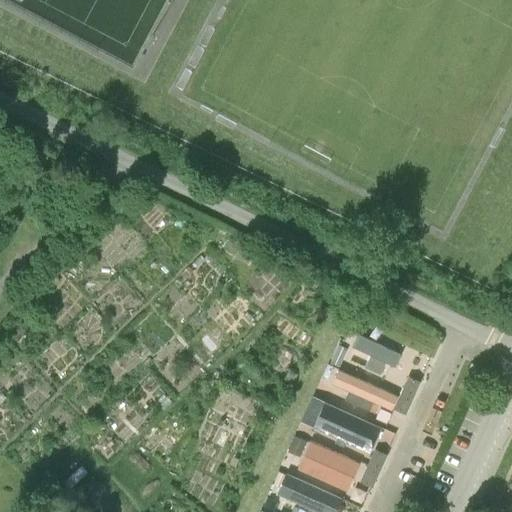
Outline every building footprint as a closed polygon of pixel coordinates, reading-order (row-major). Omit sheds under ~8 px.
[(351,348),(390,366),(397,351),(374,340),(358,333),(351,348)] [(330,384),(389,411),(396,395),(338,368),(330,384)] [(408,375),(400,392),(413,398),(421,381),(408,375)] [(413,398),(400,392),(393,408),(405,414),(413,398)] [(313,429),(364,452),(370,440),(377,444),(383,430),(324,404),(313,429)] [(285,454),(297,460),(306,440),(294,434),(285,454)] [(297,469),(345,491),(358,463),(309,441),(297,469)] [(375,448),(367,465),(380,470),(387,454),(375,448)] [(372,487),(380,470),(367,465),(359,481),(360,481),(372,487)] [(278,488),(317,509),(315,511),(335,511),(343,497),(288,468),(278,488)] [(265,502),(282,510),(287,499),(270,491),(265,502)]
